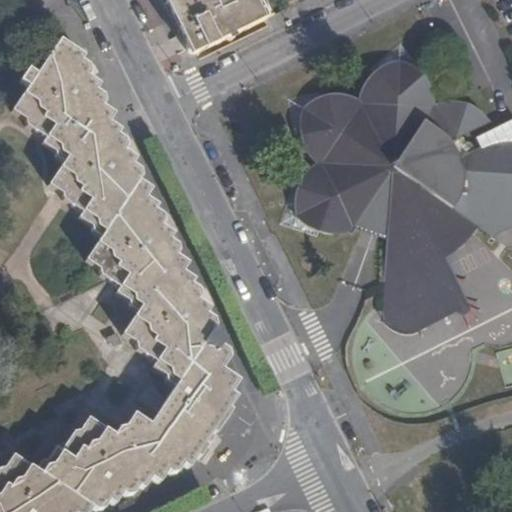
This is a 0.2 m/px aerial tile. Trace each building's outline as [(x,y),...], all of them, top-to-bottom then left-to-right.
[(254,0),(168,0),(189,41),(188,41),(186,43),(185,46),(185,48),(186,51),(188,53),(190,55),(193,55),(195,55),(265,21),(265,20),(254,0)] [(295,189),(290,188),(278,225),(315,237),(316,233),(322,235),(329,236),(336,236),(342,235),(349,234),(370,241),(386,247),(382,306),(382,312),(384,318),(387,324),(392,329),(397,332),(403,334),(410,335),(416,334),(422,332),(470,309),(448,263),(456,257),(462,251),(470,244),(476,238),(480,231),(493,240),(511,231),(511,141),(509,141),(503,142),(496,143),(480,148),(478,149),(470,153),(460,158),(452,143),(492,122),(489,118),(484,113),(479,108),(472,105),(466,102),(458,101),(451,100),(444,101),(437,103),(436,96),(434,90),(431,84),(428,78),(425,73),(428,70),(402,39),(373,65),(376,68),(371,72),(367,77),(363,83),(360,89),(358,96),(352,94),(345,92),(339,92),(332,92),(326,93),(325,88),(287,96),(294,135),(299,134),(301,141),(304,148),(307,154),(312,160),(317,165),(311,168),(306,173),(301,178),(298,184),(295,189)] [(222,348),(225,341),(211,332),(215,326),(213,320),(206,316),(210,310),(198,303),(201,298),(199,291),(191,286),(194,282),(182,274),(187,265),(176,258),(179,253),(177,246),(170,242),(172,235),(160,228),(164,223),(162,217),(154,212),(157,206),(146,199),(151,191),(138,182),(142,177),(139,171),(132,166),(136,161),(124,152),(127,148),(125,142),(118,137),(120,132),(109,124),(113,116),(101,108),(105,104),(104,98),(96,92),(99,86),(88,79),(91,74),(89,67),(82,63),(84,58),(60,42),(37,76),(27,70),(19,83),(28,89),(12,113),(24,121),(27,128),(45,140),(41,145),(54,154),(55,160),(63,165),(48,187),(61,195),(63,202),(82,215),(78,221),(90,229),(92,235),(101,240),(85,263),(98,271),(100,278),(119,290),(115,295),(129,304),(130,310),(138,315),(122,337),(134,345),(137,352),(156,365),(152,370),(164,378),(166,384),(174,390),(150,426),(134,416),(126,427),(119,429),(113,437),(88,420),(80,432),(74,434),(60,453),(54,450),(46,462),(40,463),(34,471),(12,457),(4,470),(0,470),(0,511),(90,511),(92,510),(96,511),(99,511),(103,511),(108,503),(115,507),(122,495),(128,498),(134,496),(139,489),(143,491),(151,480),(159,485),(167,474),(171,476),(179,473),(183,466),(189,470),(197,458),(199,460),(207,448),(205,446),(212,436),(215,438),(232,412),(229,410),(237,398),(231,394),(239,383),(221,371),(230,357),(228,352),(222,348)] [(511,118),(474,137),(480,148),(496,143),(503,142),(509,141),(511,141),(511,118)] [(511,348),(497,352),(505,384),(511,382),(511,348)]
